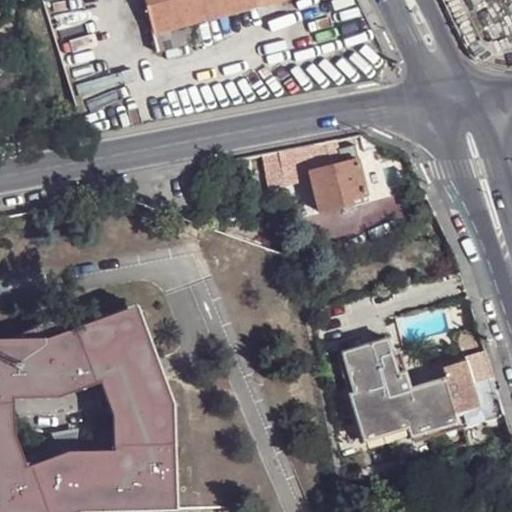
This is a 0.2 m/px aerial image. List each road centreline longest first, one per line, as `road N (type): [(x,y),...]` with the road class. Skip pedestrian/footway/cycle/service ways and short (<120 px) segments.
road 1 (tertiary): [(0,176),(432,97)]
road 2 (tertiary): [(432,97),(511,323)]
road 3 (unknown): [(119,0),(132,56),(158,73),(280,28)]
